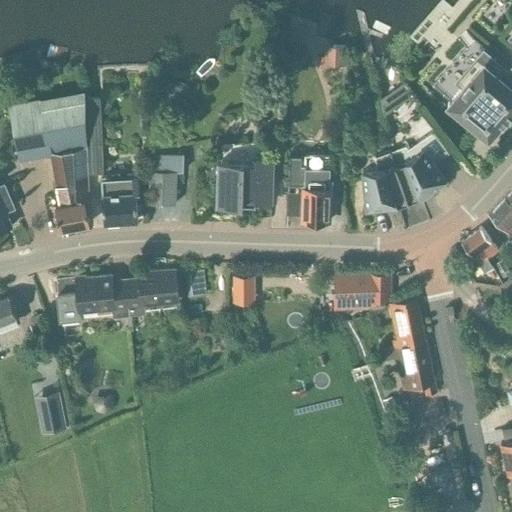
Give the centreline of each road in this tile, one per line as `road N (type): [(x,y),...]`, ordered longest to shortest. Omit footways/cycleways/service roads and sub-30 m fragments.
road 1 (unclassified): [(0,274),(91,249),(356,251),(427,240)]
road 2 (residential): [(490,511),(427,240)]
